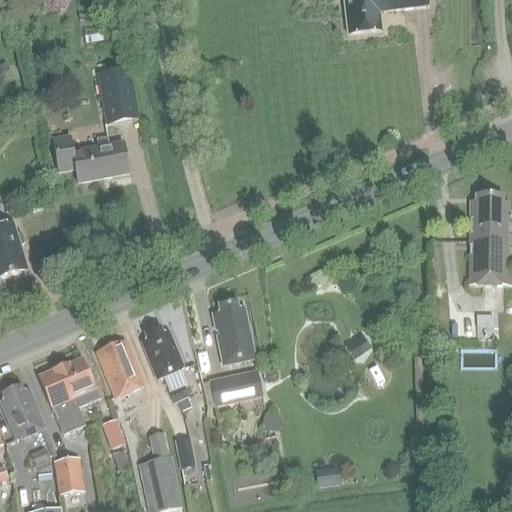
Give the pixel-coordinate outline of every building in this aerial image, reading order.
[(342,0),(347,38),(381,34),(379,16),(428,10),(427,0),(342,0)] [(0,90),(12,86),(5,69),(0,71),(0,90)] [(138,123),(129,72),(97,78),(106,129),(138,123)] [(52,143),(58,176),(75,173),(77,187),(129,177),(123,146),(108,147),(107,139),(96,142),(98,150),(73,155),(70,140),(52,143)] [(469,289),(511,290),(511,220),(507,220),(508,205),(502,205),(502,199),(475,198),(475,205),(470,205),(469,289)] [(0,281),(19,276),(17,269),(25,267),(20,250),(24,246),(21,237),(16,236),(13,225),(0,228),(0,281)] [(212,318),(223,369),(254,362),(244,311),(238,313),(236,305),(218,309),(220,316),(212,318)] [(501,328),(500,315),(482,317),(483,329),(501,328)] [(184,372),(168,334),(162,336),(160,330),(144,337),(147,343),(141,345),(157,384),(163,381),(169,395),(187,388),(181,374),(184,372)] [(368,355),(359,341),(342,353),(351,366),(368,355)] [(143,390),(124,345),(101,354),(104,360),(99,363),(115,402),(143,390)] [(73,402),(74,402),(81,399),(83,403),(96,398),(94,394),(95,393),(82,362),(60,371),(73,402)] [(73,402),(60,371),(38,381),(63,439),(85,430),(74,402),(73,402)] [(256,376),(227,382),(208,386),(212,410),(261,400),(256,376)] [(212,410),(208,386),(202,387),(207,411),(212,410)] [(187,401),(191,399),(187,388),(169,395),(174,406),(178,405),(187,401)] [(27,394),(22,396),(19,390),(3,397),(6,403),(0,405),(17,443),(43,432),(27,394)] [(187,401),(178,405),(182,415),(191,411),(187,401)] [(109,449),(121,444),(118,438),(113,425),(101,430),(109,449)] [(149,442),(153,464),(138,468),(147,511),(181,511),(182,511),(171,461),(166,462),(162,439),(149,442)] [(196,470),(190,441),(174,444),(180,473),(193,470),(196,470)] [(30,462),(34,473),(49,467),(45,457),(30,462)] [(84,497),(80,463),(53,466),(54,476),(57,500),(82,497),(84,497)] [(215,482),(212,466),(203,468),(206,484),(215,482)] [(317,490),(341,487),(339,470),(320,472),(316,479),(317,490)]
